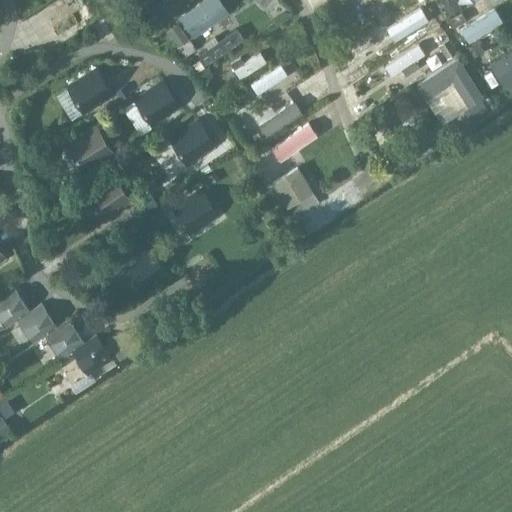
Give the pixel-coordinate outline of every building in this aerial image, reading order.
[(192,37),(231,9),(224,0),(186,0),(174,9),(167,0),(158,0),(154,3),(164,16),(172,10),(192,37)] [(461,24),(467,36),(494,23),(488,11),(461,24)] [(202,61),(237,38),(230,28),(195,50),(202,61)] [(179,46),(186,56),(208,41),(200,31),(179,46)] [(413,55),(421,52),(418,45),(381,58),(387,73),(416,63),(413,55)] [(511,46),(487,55),(491,67),(482,70),(486,84),(511,75),(511,46)] [(229,64),(235,75),(263,59),(257,48),(229,64)] [(424,96),(435,117),(481,93),(461,54),(406,82),(416,100),(424,96)] [(117,73),(127,90),(148,77),(138,60),(117,73)] [(84,111),(109,95),(94,70),(68,86),(84,111)] [(152,123),(177,106),(161,81),(136,98),(152,123)] [(120,102),(136,131),(148,124),(131,95),(120,102)] [(480,98),(467,106),(463,109),(470,120),(487,109),(480,98)] [(291,99),(258,120),(263,128),(296,107),(291,99)] [(188,162),(212,145),(196,120),(171,137),(188,162)] [(84,169),(109,153),(93,127),(68,143),(84,169)] [(270,182),(286,207),(312,191),(297,165),(270,182)] [(102,218),(127,201),(111,176),(86,193),(102,218)] [(328,191),(339,209),(358,198),(347,179),(328,191)] [(190,231),(215,215),(199,190),(174,206),(190,231)] [(140,291),(165,274),(147,249),(123,267),(140,291)] [(30,310),(29,310),(14,286),(0,295),(0,319),(5,327),(17,319),(30,310)] [(57,326),(41,302),(29,310),(30,310),(17,319),(32,343),(44,335),(57,326)] [(84,341),(68,318),(57,326),(44,335),(59,359),(71,351),(71,350),(84,341)] [(112,358),(101,341),(96,333),(84,341),(71,350),(71,351),(87,374),(112,358)]
